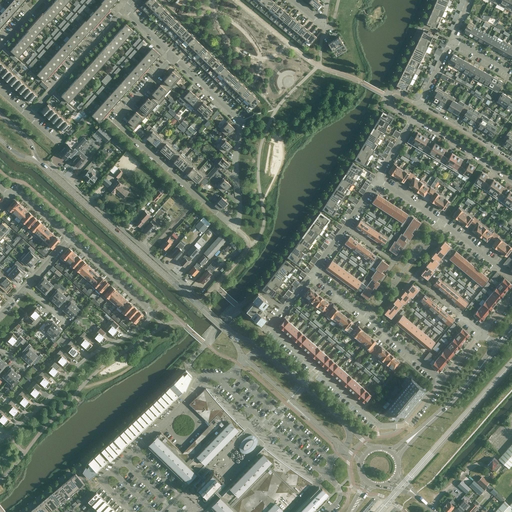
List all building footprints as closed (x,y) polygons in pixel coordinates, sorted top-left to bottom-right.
[(66,5),(60,0),(55,0),(54,2),(62,9),(66,5)] [(113,5),(108,0),(103,0),(102,2),(110,10),(110,9),(113,5)] [(145,11),(156,0),(155,0),(147,0),(140,7),(145,11)] [(149,16),(160,4),(156,0),(145,11),(149,16)] [(260,10),(268,0),(260,0),(255,7),(260,10)] [(265,14),(275,2),(271,0),(268,0),(260,10),(265,14)] [(306,0),(311,4),(309,6),(312,9),(314,7),(317,9),(317,8),(318,9),(321,6),(320,5),(321,4),(316,0),(306,0)] [(447,5),(436,0),(434,6),(445,11),(447,5)] [(20,7),(13,1),(9,5),(16,11),(20,7)] [(62,9),(54,2),(51,6),(58,13),(62,9)] [(110,10),(102,2),(101,2),(102,3),(98,7),(106,14),(110,10)] [(269,18),(279,6),(275,2),(265,14),(269,18)] [(153,20),(164,9),(160,4),(149,16),(153,20)] [(16,11),(9,5),(5,9),(12,15),(16,11)] [(58,13),(51,6),(47,10),(55,17),(58,13)] [(274,22),(284,10),(279,6),(269,18),(274,22)] [(445,11),(434,6),(431,11),(443,16),(445,11)] [(12,15),(5,9),(3,7),(0,10),(0,11),(2,13),(9,19),(12,15)] [(106,14),(98,7),(94,12),(102,19),(106,14)] [(158,24),(169,13),(164,9),(153,20),(158,24)] [(55,17),(47,10),(44,13),(43,13),(51,21),(55,17)] [(279,26),(289,14),(284,10),(274,22),(279,26)] [(443,16),(431,11),(429,17),(440,22),(443,16)] [(102,19),(94,12),(90,16),(98,23),(102,19)] [(9,19),(2,13),(0,15),(0,18),(5,23),(9,19)] [(51,21),(43,13),(39,17),(47,24),(50,20),(51,21)] [(162,28),(173,17),(169,13),(158,24),(162,28)] [(283,30),(293,18),(289,14),(279,26),(283,30)] [(98,23),(90,16),(86,20),(85,20),(94,28),(98,23)] [(43,28),(47,24),(39,17),(35,21),(43,28)] [(166,32),(177,21),(173,17),(162,28),(166,32)] [(440,22),(429,17),(426,24),(434,28),(434,26),(438,28),(440,22)] [(288,33),(298,21),(293,18),(283,30),(288,33)] [(94,28),(85,20),(81,25),(89,31),(93,27),(94,28)] [(43,28),(35,21),(32,25),(39,32),(43,28)] [(171,37),(182,25),(177,21),(166,32),(171,37)] [(292,37),(302,25),(298,21),(288,33),(292,37)] [(464,32),(469,34),(475,24),(470,22),(468,25),(467,24),(465,28),(466,29),(464,32)] [(126,24),(122,28),(130,35),(134,30),(126,24)] [(475,25),(475,24),(469,34),(474,37),(478,29),(474,26),(475,25)] [(39,32),(32,25),(28,29),(37,37),(36,36),(39,32)] [(85,36),(89,31),(81,25),(77,29),(85,36)] [(175,41),(186,30),(182,25),(171,37),(175,41)] [(297,41),(307,29),(302,25),(292,37),(297,41)] [(126,40),(130,35),(122,28),(118,33),(126,40)] [(37,37),(28,29),(28,30),(29,30),(25,34),(33,41),(37,37)] [(85,36),(77,29),(73,34),(81,40),(85,36)] [(302,45),(312,33),(307,29),(297,41),(302,45)] [(432,33),(424,29),(420,36),(431,41),(434,35),(431,34),(432,33)] [(483,32),(478,29),(474,37),(479,40),(483,32)] [(179,45),(190,34),(186,30),(175,41),(179,45)] [(488,34),(483,32),(479,40),(483,42),(488,34)] [(126,40),(118,33),(114,37),(121,44),(126,40)] [(316,37),(312,33),(302,45),(306,49),(316,37)] [(33,41),(25,34),(22,38),(29,45),(33,41)] [(81,40),(73,34),(69,38),(77,45),(81,40)] [(184,49),(195,38),(190,34),(179,45),(184,49)] [(493,37),(488,34),(483,42),(488,45),(493,37)] [(431,41),(420,36),(418,41),(429,46),(431,41)] [(121,44),(114,37),(110,42),(117,49),(121,44)] [(339,37),(333,40),(341,53),(347,50),(339,37)] [(497,40),(493,37),(488,45),(493,48),(497,40)] [(29,45),(22,38),(18,42),(26,49),(29,45)] [(77,45),(69,38),(65,42),(73,49),(77,45)] [(188,53),(199,42),(195,38),(184,49),(188,53)] [(341,53),(333,40),(328,43),(336,57),(341,53)] [(502,42),(497,40),(493,48),(497,50),(502,42)] [(503,40),(502,42),(497,50),(502,53),(507,45),(508,43),(503,40)] [(429,46),(418,41),(415,46),(426,52),(429,46)] [(26,49),(18,42),(14,46),(22,53),(26,49)] [(73,49),(65,42),(61,47),(69,54),(73,49)] [(117,49),(110,42),(106,46),(113,53),(117,49)] [(192,58),(203,46),(199,42),(188,53),(192,58)] [(511,45),(508,43),(507,45),(502,53),(507,56),(511,47),(511,46),(511,45)] [(22,53),(14,46),(11,50),(18,57),(22,53)] [(113,53),(106,46),(102,51),(109,58),(113,53)] [(148,52),(156,59),(160,54),(152,47),(151,49),(149,47),(147,48),(146,46),(144,48),(148,52)] [(197,62),(208,51),(203,46),(192,58),(197,62)] [(426,52),(415,46),(412,52),(424,57),(426,52)] [(11,53),(4,47),(2,50),(8,56),(11,53)] [(69,54),(61,47),(57,51),(65,58),(69,54)] [(441,56),(442,53),(436,50),(434,55),(435,56),(439,58),(441,56)] [(65,58),(57,51),(53,56),(61,63),(65,58)] [(109,58),(102,51),(98,55),(105,62),(109,58)] [(201,66),(212,55),(208,51),(197,62),(201,66)] [(152,63),(156,59),(148,52),(144,56),(152,63)] [(424,57),(412,52),(410,57),(421,63),(424,57)] [(448,65),(453,67),(459,57),(454,54),(453,56),(451,56),(449,59),(451,60),(448,65)] [(105,62),(98,55),(94,60),(101,67),(105,62)] [(205,70),(216,59),(212,55),(201,66),(205,70)] [(61,63),(53,56),(49,60),(57,67),(61,63)] [(152,63),(144,56),(140,61),(148,68),(152,63)] [(421,63),(410,57),(407,62),(418,68),(421,63)] [(464,60),(459,57),(453,67),(458,70),(464,60)] [(210,74),(221,63),(216,59),(205,70),(210,74)] [(57,67),(49,60),(45,65),(53,72),(57,67)] [(101,67),(94,60),(90,64),(97,71),(101,67)] [(469,63),(464,60),(458,70),(459,68),(464,71),(469,63)] [(148,68),(140,61),(136,65),(144,72),(148,68)] [(418,68),(407,62),(404,68),(416,73),(418,68)] [(214,79),(225,67),(221,63),(210,74),(214,79)] [(474,65),(469,63),(464,71),(469,74),(474,65)] [(0,74),(4,78),(12,70),(13,68),(9,64),(7,66),(0,73),(0,74)] [(97,71),(90,64),(86,69),(93,76),(97,71)] [(53,72),(45,65),(41,69),(49,76),(53,72)] [(144,72),(136,65),(132,70),(140,77),(144,72)] [(479,68),(474,65),(469,74),(474,76),(473,78),(479,68)] [(218,83),(229,72),(225,67),(214,79),(218,83)] [(416,73),(404,68),(402,73),(413,79),(416,73)] [(483,71),(479,68),(473,78),(478,81),(483,71)] [(49,76),(41,69),(37,74),(45,81),(49,76)] [(93,76),(86,69),(82,73),(89,80),(93,76)] [(172,71),(168,76),(176,83),(182,76),(175,69),(173,71),(172,71)] [(9,82),(16,74),(12,70),(4,78),(9,82)] [(140,77),(132,70),(128,74),(136,81),(140,77)] [(488,74),(483,71),(478,81),(483,84),(488,74)] [(223,87),(234,76),(229,72),(218,83),(223,87)] [(89,80),(82,73),(77,78),(85,84),(89,80)] [(413,79),(402,73),(399,79),(410,84),(413,79)] [(13,86),(21,78),(16,74),(9,82),(13,86)] [(136,81),(128,74),(124,79),(132,86),(136,81)] [(493,77),(488,74),(483,84),(488,87),(493,77)] [(170,89),(176,83),(168,76),(164,80),(164,81),(162,83),(170,89)] [(227,91),(238,80),(234,76),(223,87),(227,91)] [(498,79),(493,77),(488,87),(493,90),(498,79)] [(18,90),(25,82),(21,78),(13,86),(18,90)] [(85,84),(77,78),(73,82),(81,89),(85,84)] [(132,86),(124,79),(120,83),(128,90),(132,86)] [(410,84),(399,79),(396,85),(410,92),(411,90),(408,89),(410,84)] [(503,82),(498,79),(493,90),(498,92),(500,88),(501,89),(504,85),(502,84),(503,82)] [(231,95),(242,84),(238,80),(227,91),(231,95)] [(48,87),(42,81),(40,84),(46,90),(48,87)] [(22,94),(30,86),(25,82),(18,90),(22,94)] [(77,93),(81,89),(73,82),(69,87),(77,93)] [(124,95),(128,90),(120,83),(116,88),(124,95)] [(164,96),(170,89),(162,83),(161,85),(160,84),(156,89),(165,97),(166,97),(164,96)] [(236,100),(247,88),(242,84),(231,95),(236,100)] [(27,98),(34,90),(30,86),(22,94),(27,98)] [(77,93),(69,87),(65,91),(73,98),(77,93)] [(124,95),(116,88),(112,92),(120,99),(124,95)] [(187,102),(194,94),(190,90),(189,90),(187,88),(180,96),(187,102)] [(240,104),(251,93),(247,88),(236,100),(240,104)] [(433,101),(438,104),(445,92),(437,88),(432,95),(433,96),(434,94),(436,96),(433,101)] [(165,97),(156,89),(152,94),(150,96),(159,104),(165,97)] [(39,94),(34,90),(27,98),(32,102),(39,94)] [(73,98),(65,91),(61,96),(69,103),(73,98)] [(420,98),(422,93),(417,91),(416,93),(415,93),(413,96),(418,99),(419,99),(420,98)] [(120,99),(112,92),(108,97),(116,104),(120,99)] [(445,92),(438,104),(443,107),(446,101),(449,103),(452,96),(445,92)] [(61,98),(55,93),(53,95),(59,101),(61,98)] [(244,108),(255,97),(251,93),(240,104),(244,108)] [(498,101),(502,104),(507,96),(503,93),(501,95),(500,94),(498,98),(499,98),(498,101)] [(194,108),(201,100),(199,99),(199,98),(194,94),(187,102),(194,108)] [(159,104),(150,96),(148,98),(144,103),(152,110),(158,103),(159,104)] [(448,109),(453,112),(458,103),(454,101),(455,98),(452,96),(449,103),(451,104),(448,109)] [(511,98),(507,96),(502,104),(507,107),(511,99),(511,98)] [(116,104),(108,97),(104,101),(112,108),(116,104)] [(260,101),(255,97),(244,108),(249,112),(260,101)] [(203,102),(201,100),(194,108),(201,114),(208,106),(203,102)] [(112,108),(104,101),(100,106),(108,113),(112,108)] [(458,103),(453,112),(458,115),(461,110),(464,112),(467,105),(460,101),(458,103)] [(46,115),(53,107),(49,103),(41,111),(46,115)] [(146,116),(152,110),(144,103),(140,107),(140,108),(138,110),(146,116)] [(463,118),(468,121),(475,110),(467,105),(464,112),(466,113),(463,118)] [(108,113),(100,106),(96,110),(104,117),(108,113)] [(212,110),(208,106),(201,114),(207,120),(214,113),(212,111),(212,110)] [(51,119),(58,111),(53,107),(46,115),(51,119)] [(174,116),(177,112),(171,107),(168,111),(174,116)] [(104,117),(96,110),(92,115),(100,122),(104,117)] [(140,123),(146,116),(138,110),(136,112),(136,111),(132,116),(140,123)] [(389,111),(388,113),(382,110),(378,116),(379,117),(389,123),(393,117),(395,115),(389,111)] [(475,110),(468,121),(473,124),(476,119),(478,121),(484,112),(482,111),(481,113),(475,110)] [(55,123),(62,115),(58,111),(51,119),(55,123)] [(477,127),(482,130),(490,119),(485,116),(487,113),(484,112),(478,121),(481,122),(477,127)] [(60,127),(67,119),(62,115),(55,123),(60,127)] [(134,130),(140,123),(132,116),(128,121),(126,123),(134,130)] [(379,117),(378,116),(375,122),(386,128),(389,123),(379,117)] [(74,126),(69,121),(67,119),(60,127),(64,132),(65,131),(67,133),(74,126)] [(490,119),(482,130),(487,134),(494,122),(490,119)] [(235,128),(226,121),(219,129),(227,136),(230,133),(235,128)] [(386,128),(375,122),(372,127),(383,133),(386,128)] [(494,122),(487,134),(492,137),(495,132),(498,133),(497,134),(497,135),(502,127),(497,124),(496,126),(493,125),(495,122),(494,122)] [(182,124),(179,127),(184,132),(187,129),(182,124)] [(100,127),(95,132),(107,142),(111,137),(100,127)] [(383,133),(372,127),(369,132),(380,139),(383,133)] [(151,142),(158,134),(152,128),(145,135),(147,137),(147,138),(151,142)] [(380,139),(369,132),(366,137),(377,144),(380,139)] [(411,136),(407,142),(416,148),(416,147),(423,136),(418,132),(414,138),(411,136)] [(158,148),(166,139),(166,138),(165,140),(158,134),(151,142),(156,146),(158,148)] [(428,139),(423,136),(416,147),(416,148),(414,151),(422,156),(424,153),(428,146),(425,144),(428,139)] [(377,144),(366,137),(363,142),(374,149),(377,144)] [(84,138),(78,144),(81,147),(87,140),(84,138)] [(112,140),(123,151),(125,148),(114,138),(112,140)] [(223,138),(215,146),(224,154),(227,151),(228,151),(232,146),(223,138)] [(165,154),(173,145),(166,139),(158,148),(160,150),(165,154)] [(374,149),(363,142),(360,147),(371,154),(374,149)] [(431,148),(428,146),(424,153),(433,158),(440,146),(435,143),(431,148)] [(67,144),(59,154),(65,159),(68,156),(71,158),(78,151),(75,148),(73,150),(67,144)] [(172,160),(179,152),(172,146),(173,145),(165,154),(169,158),(170,158),(172,160)] [(445,149),(440,146),(433,158),(442,163),(445,157),(442,155),(445,149)] [(371,154),(360,147),(357,153),(368,159),(371,154)] [(78,167),(87,157),(79,150),(77,152),(73,157),(75,159),(72,162),(75,165),(77,166),(77,167),(78,167)] [(178,166),(187,157),(182,153),(181,154),(179,152),(172,160),(174,162),(173,162),(178,166)] [(368,159),(357,153),(354,158),(365,165),(368,159)] [(449,159),(445,157),(442,163),(450,168),(457,156),(452,153),(449,159)] [(226,169),(230,164),(221,156),(213,164),(222,172),(225,169),(226,169)] [(463,160),(457,156),(450,168),(459,173),(463,167),(459,165),(463,160)] [(185,172),(193,163),(187,157),(178,166),(183,170),(185,172)] [(351,162),(348,167),(359,174),(362,169),(351,162)] [(192,178),(200,169),(198,170),(192,164),(193,163),(185,172),(187,174),(192,178)] [(388,172),(393,175),(399,167),(394,163),(388,172)] [(466,169),(463,167),(459,173),(467,179),(475,167),(469,163),(466,169)] [(110,170),(114,173),(119,168),(115,165),(110,170)] [(359,174),(348,167),(345,172),(356,179),(359,174)] [(404,170),(399,167),(393,175),(398,179),(405,169),(404,170)] [(118,178),(123,173),(119,169),(114,174),(118,178)] [(207,175),(200,169),(192,178),(196,182),(197,182),(199,184),(207,175)] [(413,174),(405,169),(398,179),(404,182),(407,178),(409,180),(413,174)] [(89,170),(83,177),(86,179),(85,179),(88,182),(89,182),(92,184),(97,178),(94,175),(95,175),(92,172),(91,173),(89,170)] [(356,179),(345,172),(341,177),(352,184),(356,179)] [(482,172),(474,183),(482,189),(487,183),(484,181),(487,175),(482,172)] [(416,176),(413,174),(409,180),(412,181),(409,186),(414,189),(420,181),(415,178),(416,176)] [(109,187),(112,182),(105,176),(102,181),(109,187)] [(352,184),(341,177),(338,182),(349,189),(352,184)] [(431,186),(426,183),(419,193),(424,196),(427,192),(430,193),(433,188),(438,181),(439,179),(437,177),(431,186)] [(226,190),(231,185),(223,178),(216,186),(223,193),(226,190)] [(421,179),(420,181),(414,189),(419,193),(426,183),(426,182),(421,179)] [(123,199),(128,193),(121,187),(123,185),(117,180),(108,189),(114,194),(116,192),(123,199)] [(490,185),(487,183),(482,189),(491,195),(499,183),(493,180),(490,185)] [(349,189),(338,182),(335,187),(346,194),(349,189)] [(499,183),(491,195),(499,201),(503,194),(500,192),(504,187),(499,183)] [(161,187),(151,198),(155,202),(162,194),(160,192),(163,188),(161,187)] [(346,194),(335,187),(331,192),(342,199),(346,194)] [(441,193),(433,188),(430,193),(432,195),(429,200),(434,203),(441,193)] [(506,197),(503,194),(499,201),(507,206),(511,199),(511,192),(510,191),(506,197)] [(342,199),(331,192),(328,197),(339,204),(342,199)] [(446,197),(441,193),(434,203),(439,207),(446,197)] [(377,206),(383,197),(378,194),(372,203),(377,206)] [(220,196),(213,204),(221,211),(224,208),(229,203),(220,196)] [(339,204),(328,197),(325,202),(336,209),(339,204)] [(382,209),(388,201),(383,197),(377,206),(382,209)] [(446,197),(439,207),(444,210),(450,202),(445,198),(446,197)] [(15,200),(10,206),(8,208),(12,212),(20,204),(17,202),(15,200)] [(387,213),(393,204),(388,201),(382,209),(387,213)] [(336,209),(325,202),(321,208),(326,212),(327,211),(332,215),(336,209)] [(20,204),(12,212),(17,216),(24,208),(22,206),(21,206),(19,204),(20,204)] [(392,216),(398,207),(393,204),(387,213),(392,216)] [(452,216),(457,219),(464,210),(460,206),(452,216)] [(397,219),(403,211),(398,207),(392,216),(397,219)] [(27,210),(24,208),(17,216),(21,220),(20,222),(29,212),(28,212),(26,211),(27,210)] [(158,217),(163,212),(160,209),(155,214),(156,215),(150,222),(151,222),(144,230),(148,234),(159,222),(159,221),(161,219),(158,217)] [(140,227),(150,215),(144,210),(138,216),(140,218),(135,223),(140,227)] [(324,214),(319,210),(315,216),(326,224),(329,219),(324,215),(324,214)] [(464,210),(457,219),(462,223),(469,213),(464,210)] [(408,214),(403,211),(397,219),(402,223),(403,222),(405,219),(408,214)] [(31,214),(29,212),(20,222),(24,226),(33,216),(31,215),(31,214)] [(477,219),(469,213),(462,223),(467,227),(470,222),(473,224),(477,219)] [(35,218),(33,216),(24,226),(26,224),(30,228),(29,230),(38,220),(35,218)] [(326,224),(315,216),(312,221),(322,229),(326,224)] [(413,217),(408,226),(415,231),(421,222),(413,217)] [(361,219),(355,227),(360,231),(366,222),(361,219)] [(484,224),(477,219),(473,224),(475,226),(472,230),(477,234),(484,224)] [(38,220),(29,230),(33,234),(42,224),(40,222),(39,222),(37,220),(38,220)] [(200,220),(196,225),(203,232),(208,227),(200,220)] [(322,229),(312,221),(308,226),(319,234),(319,233),(321,235),(324,231),(322,229)] [(2,222),(0,225),(0,227),(5,232),(9,228),(2,222)] [(370,225),(366,222),(360,231),(365,234),(369,226),(370,225)] [(42,224),(33,234),(38,238),(47,228),(44,226),(42,224)] [(484,224),(477,234),(482,238),(489,228),(484,224)] [(370,225),(369,226),(365,234),(369,237),(374,229),(375,228),(370,225)] [(319,234),(308,226),(304,231),(315,238),(317,240),(321,235),(319,234)] [(409,239),(415,231),(408,226),(402,234),(408,238),(408,239),(409,239)] [(490,227),(489,228),(482,238),(487,242),(490,237),(492,239),(496,234),(494,232),(495,231),(490,227)] [(49,230),(47,228),(38,238),(39,236),(44,240),(51,232),(50,232),(49,231),(49,230)] [(374,229),(369,237),(374,240),(378,232),(374,229)] [(315,238),(304,231),(301,236),(312,243),(315,238)] [(379,231),(378,232),(374,240),(378,242),(384,234),(379,231)] [(54,234),(51,232),(44,240),(48,244),(55,236),(53,235),(54,234)] [(401,233),(396,241),(396,242),(402,246),(401,246),(403,247),(408,239),(408,238),(402,234),(401,233)] [(384,234),(378,242),(383,246),(386,240),(388,237),(389,237),(384,234)] [(504,239),(496,234),(492,239),(495,241),(492,245),(497,249),(504,239)] [(225,240),(220,235),(204,253),(210,258),(225,240)] [(58,238),(55,236),(48,244),(53,248),(60,240),(59,240),(58,239),(58,238)] [(312,243),(301,236),(297,240),(308,248),(312,243)] [(343,245),(348,248),(354,240),(350,236),(343,245)] [(170,244),(172,241),(170,239),(168,241),(167,240),(162,246),(164,247),(163,248),(165,249),(166,250),(171,244),(170,244)] [(504,240),(504,239),(497,249),(501,253),(508,244),(503,241),(504,240)] [(223,250),(225,252),(232,244),(237,249),(239,247),(232,240),(223,250)] [(308,248),(297,240),(294,245),(305,253),(308,248)] [(354,240),(348,248),(349,247),(353,250),(358,243),(354,240)] [(395,240),(389,249),(396,254),(401,246),(402,246),(396,242),(396,241),(395,240)] [(171,255),(176,259),(184,250),(182,248),(184,245),(180,241),(173,250),(174,251),(171,255)] [(451,247),(444,241),(438,249),(444,255),(451,247)] [(358,243),(353,250),(358,253),(356,254),(357,254),(363,246),(358,243)] [(511,248),(511,247),(508,244),(501,253),(506,256),(511,248)] [(193,258),(200,250),(194,245),(183,257),(185,258),(180,263),(185,267),(189,262),(189,261),(192,257),(193,258)] [(305,253),(294,245),(290,250),(301,258),(305,253)] [(37,252),(30,246),(28,248),(30,250),(27,255),(25,253),(35,262),(37,260),(38,260),(40,258),(34,253),(36,251),(37,252)] [(363,246),(357,254),(361,257),(367,249),(363,246)] [(73,252),(69,248),(60,258),(64,262),(66,260),(73,252)] [(367,249),(361,257),(365,261),(371,252),(367,249)] [(444,255),(438,249),(431,257),(432,258),(438,262),(444,255)] [(301,258),(290,250),(287,255),(297,263),(301,258)] [(454,263),(460,255),(456,251),(449,259),(454,263)] [(74,252),(73,252),(66,260),(71,264),(78,256),(75,254),(73,253),(74,252)] [(371,252),(365,261),(370,264),(372,261),(376,256),(371,252)] [(35,262),(25,253),(21,258),(20,257),(18,259),(25,265),(24,264),(26,263),(31,267),(33,265),(35,262)] [(202,264),(207,258),(203,255),(199,260),(198,260),(198,261),(195,264),(196,264),(189,271),(194,276),(199,271),(198,270),(200,268),(199,267),(202,264)] [(458,267),(465,259),(460,255),(454,263),(458,267)] [(80,258),(78,256),(71,264),(75,268),(82,260),(80,259),(80,258)] [(432,258),(426,265),(427,266),(433,271),(439,263),(438,262),(432,258)] [(284,259),(280,264),(290,272),(294,267),(284,259)] [(463,270),(470,263),(465,259),(458,267),(463,270)] [(84,262),(82,260),(75,268),(80,272),(87,264),(84,262)] [(331,272),(337,264),(332,260),(326,269),(331,272)] [(375,268),(377,269),(383,273),(389,265),(382,260),(375,268)] [(24,267),(17,261),(15,263),(15,264),(11,268),(22,277),(24,275),(26,273),(21,268),(23,266),(23,267),(24,267)] [(213,261),(206,269),(207,270),(198,279),(203,284),(212,274),(211,273),(218,265),(213,261)] [(468,274),(474,266),(470,263),(463,270),(468,274)] [(87,264),(80,272),(84,276),(82,278),(91,268),(89,266),(88,266),(87,265),(87,264)] [(290,272),(280,264),(276,268),(287,276),(290,272)] [(336,276),(342,268),(337,264),(331,272),(336,276)] [(427,266),(421,274),(427,280),(434,272),(433,271),(427,266)] [(472,278),(479,270),(474,266),(468,274),(472,278)] [(22,277),(11,268),(7,272),(5,274),(12,280),(11,279),(13,277),(18,282),(20,280),(22,277)] [(94,270),(91,268),(82,278),(87,282),(96,272),(95,272),(93,271),(94,270)] [(287,276),(276,268),(273,273),(283,281),(287,276)] [(341,279),(347,271),(342,268),(336,276),(341,279)] [(371,277),(372,278),(378,282),(384,274),(383,273),(377,269),(371,277)] [(477,282),(484,274),(479,270),(472,278),(477,282)] [(346,283),(352,275),(347,271),(341,279),(346,283)] [(98,274),(96,272),(87,282),(91,286),(100,276),(98,275),(98,274)] [(283,281),(273,273),(269,278),(279,286),(283,281)] [(12,282),(3,274),(0,276),(0,278),(3,281),(0,284),(0,286),(7,293),(12,287),(9,284),(12,282)] [(482,286),(488,278),(484,274),(477,282),(482,286)] [(350,287),(356,278),(352,275),(346,283),(350,287)] [(103,278),(100,276),(91,286),(96,290),(105,280),(104,280),(102,279),(103,278)] [(41,279),(41,280),(36,286),(38,288),(39,288),(41,290),(49,281),(44,277),(43,277),(41,279)] [(279,286),(269,278),(265,282),(275,291),(279,286)] [(359,285),(361,282),(356,278),(350,287),(355,290),(359,285)] [(364,279),(361,282),(374,291),(380,283),(378,282),(372,278),(369,282),(364,279)] [(433,284),(437,288),(444,280),(443,281),(439,278),(433,284)] [(511,284),(504,278),(500,282),(499,281),(508,289),(511,284)] [(107,282),(105,280),(96,290),(100,294),(109,284),(107,283),(107,282)] [(444,280),(437,288),(442,291),(448,284),(444,280)] [(49,281),(41,290),(43,292),(45,294),(50,289),(52,291),(51,291),(57,285),(55,283),(53,285),(49,281)] [(508,289),(499,281),(495,286),(504,294),(508,289)] [(275,291),(265,282),(261,287),(272,295),(275,291)] [(374,291),(361,282),(359,285),(364,289),(360,294),(368,299),(374,291)] [(412,284),(406,292),(411,297),(412,298),(419,290),(412,284)] [(448,284),(442,291),(446,295),(452,287),(448,284)] [(57,285),(51,291),(51,292),(52,291),(54,293),(49,298),(52,300),(54,302),(64,291),(59,287),(60,287),(57,285)] [(113,289),(111,287),(112,286),(111,287),(103,296),(107,300),(116,290),(114,288),(113,289)] [(504,294),(495,286),(494,286),(496,287),(492,292),(500,298),(504,294)] [(452,287),(446,295),(450,298),(457,290),(452,287)] [(305,291),(301,296),(307,301),(315,292),(310,288),(307,292),(305,291)] [(116,290),(107,300),(109,298),(114,302),(121,294),(118,292),(118,293),(116,291),(116,290)] [(457,290),(450,298),(454,302),(461,294),(457,290)] [(64,291),(54,302),(57,304),(56,304),(59,306),(63,301),(65,303),(71,297),(69,295),(66,297),(62,293),(64,291)] [(405,291),(398,298),(404,303),(404,304),(405,304),(411,297),(406,292),(405,291)] [(315,292),(307,301),(312,305),(320,295),(315,292)] [(500,298),(492,292),(488,296),(496,303),(500,298)] [(261,323),(266,317),(262,314),(262,313),(264,314),(267,310),(264,307),(268,302),(258,293),(253,299),(254,300),(246,310),(247,310),(248,309),(250,311),(249,312),(252,314),(251,315),(261,323)] [(121,294),(114,302),(118,306),(125,298),(123,296),(122,297),(120,295),(121,294)] [(422,306),(429,298),(425,294),(419,301),(423,304),(422,306)] [(461,294),(454,302),(458,305),(464,299),(460,296),(461,294)] [(317,309),(324,299),(320,295),(312,305),(311,306),(311,307),(311,306),(316,309),(317,309)] [(496,303),(488,296),(485,301),(493,307),(496,303)] [(71,297),(65,303),(65,304),(66,303),(67,305),(63,310),(65,312),(68,314),(77,303),(73,299),(71,297)] [(398,298),(397,297),(391,305),(398,311),(404,304),(404,303),(398,298)] [(465,297),(464,299),(458,305),(463,309),(464,307),(469,301),(465,297)] [(128,300),(125,298),(118,306),(122,310),(130,302),(129,303),(127,301),(128,300)] [(429,298),(422,306),(427,309),(433,302),(429,298)] [(324,299),(317,309),(324,314),(328,309),(326,307),(329,303),(324,299)] [(493,307),(485,301),(481,305),(489,312),(493,307)] [(132,304),(130,302),(122,310),(127,314),(134,306),(134,307),(132,305),(132,304)] [(433,302),(427,309),(431,313),(437,305),(433,302)] [(77,303),(68,314),(70,316),(72,318),(77,313),(79,315),(78,315),(78,316),(84,309),(82,307),(80,309),(76,305),(77,303)] [(398,311),(391,305),(384,313),(391,319),(398,311)] [(437,305),(431,313),(435,316),(441,308),(437,305)] [(489,312),(481,305),(477,310),(485,317),(489,312)] [(137,308),(134,306),(127,314),(131,318),(139,310),(138,310),(138,311),(136,309),(137,308)] [(29,315),(27,318),(30,320),(30,321),(35,325),(42,318),(38,315),(42,311),(40,309),(39,309),(37,307),(32,312),(31,312),(30,312),(29,313),(29,314),(29,315)] [(331,320),(339,311),(334,307),(331,311),(328,309),(324,314),(327,317),(326,317),(331,321),(331,320)] [(441,308),(435,316),(435,317),(435,316),(439,320),(440,319),(446,312),(441,308)] [(141,312),(139,310),(131,318),(136,323),(136,322),(137,322),(139,320),(138,320),(143,314),(142,315),(141,313),(141,312)] [(485,317),(477,310),(473,315),(481,321),(485,317)] [(339,311),(331,320),(336,324),(344,314),(339,311)] [(446,312),(440,319),(439,320),(443,323),(444,322),(450,315),(446,312)] [(344,314),(336,324),(341,328),(348,318),(344,314)] [(400,327),(407,319),(402,315),(396,323),(400,327)] [(450,315),(444,322),(449,326),(454,319),(450,315)] [(284,317),(281,321),(283,322),(279,326),(283,330),(290,322),(284,317)] [(118,334),(120,332),(116,328),(119,325),(111,318),(107,324),(105,327),(115,336),(117,334),(118,334)] [(348,318),(341,328),(340,328),(345,332),(347,330),(349,332),(352,328),(350,326),(353,322),(348,318)] [(405,330),(412,323),(407,319),(400,327),(405,330)] [(44,332),(48,335),(57,325),(55,323),(53,321),(48,326),(46,324),(41,330),(43,332),(44,332)] [(288,334),(295,326),(290,322),(283,330),(288,334)] [(410,334),(416,326),(412,323),(405,330),(410,334)] [(57,325),(48,335),(52,340),(54,342),(60,336),(57,334),(62,329),(60,327),(59,328),(57,325)] [(104,341),(106,339),(102,335),(105,332),(98,325),(93,331),(94,331),(91,334),(102,343),(104,341)] [(292,338),(299,330),(295,326),(288,334),(292,338)] [(354,330),(352,328),(349,332),(356,338),(363,330),(358,326),(354,330)] [(414,338),(421,330),(416,326),(410,334),(414,338)] [(470,335),(461,327),(457,332),(466,339),(470,335)] [(297,342),(304,334),(299,330),(292,338),(297,342)] [(363,330),(356,338),(360,342),(359,343),(367,334),(363,330)] [(419,342),(426,334),(421,330),(414,338),(419,342)] [(90,347),(92,345),(88,341),(91,338),(84,332),(79,337),(80,337),(77,340),(88,349),(90,347)] [(466,339),(457,332),(453,336),(462,344),(466,339)] [(23,344),(26,341),(19,334),(17,337),(13,333),(13,334),(12,334),(12,333),(11,333),(10,334),(10,335),(10,336),(10,337),(6,342),(8,344),(8,345),(10,347),(14,343),(18,346),(21,343),(23,344)] [(301,346),(308,338),(304,334),(297,342),(301,346)] [(367,334),(359,343),(364,347),(372,338),(367,334)] [(424,346),(430,338),(426,334),(419,342),(424,346)] [(462,344),(453,336),(449,341),(458,349),(462,344)] [(306,350),(313,343),(308,338),(301,346),(306,350)] [(372,338),(364,347),(371,353),(375,348),(373,346),(377,342),(372,338)] [(435,342),(430,338),(424,346),(428,350),(435,342)] [(78,355),(80,353),(76,349),(79,346),(72,339),(67,345),(69,347),(67,350),(75,357),(78,355)] [(458,349),(449,341),(445,345),(454,353),(458,349)] [(26,360),(35,350),(31,346),(31,345),(29,343),(22,351),(24,353),(21,356),(23,359),(24,358),(26,360)] [(310,354),(317,347),(313,343),(306,350),(310,354)] [(454,353),(445,345),(445,346),(446,347),(443,351),(451,358),(454,353)] [(378,350),(375,348),(371,353),(378,359),(386,350),(381,346),(378,350)] [(315,358),(322,351),(317,347),(310,354),(315,358)] [(68,365),(70,362),(66,359),(69,355),(61,349),(56,354),(59,356),(56,359),(65,367),(67,364),(68,365)] [(35,350),(26,360),(28,362),(28,363),(30,365),(33,362),(35,364),(43,355),(40,353),(40,354),(35,350)] [(386,350),(378,359),(383,363),(391,354),(386,350)] [(451,358),(443,351),(441,350),(437,355),(447,362),(451,358)] [(319,362),(326,355),(322,351),(315,358),(319,362)] [(391,354),(383,363),(387,367),(395,358),(391,354)] [(324,366),(331,359),(326,355),(319,362),(324,366)] [(447,362),(437,355),(434,359),(443,367),(447,362)] [(395,358),(387,367),(393,372),(398,367),(396,366),(400,362),(395,358)] [(58,375),(61,373),(57,369),(60,366),(52,359),(47,365),(50,367),(47,370),(56,377),(58,375)] [(328,370),(335,363),(331,359),(324,366),(328,370)] [(443,367),(434,359),(433,359),(435,361),(431,365),(439,372),(443,367)] [(333,374),(340,367),(335,363),(328,370),(333,374)] [(6,373),(4,371),(0,375),(0,377),(1,379),(3,377),(8,380),(15,372),(13,370),(14,369),(11,367),(6,373)] [(337,378),(344,371),(340,367),(333,374),(337,378)] [(50,386),(52,384),(48,380),(51,377),(43,370),(38,375),(41,378),(38,380),(47,388),(49,386),(50,386)] [(121,432),(110,442),(108,444),(88,461),(83,471),(89,479),(117,454),(130,442),(163,411),(186,389),(192,377),(186,370),(158,397),(121,432)] [(342,382),(349,375),(344,371),(337,378),(342,382)] [(15,372),(8,380),(6,382),(11,386),(10,387),(12,389),(18,383),(16,381),(20,376),(18,374),(15,372)] [(32,378),(27,373),(24,376),(30,381),(32,378)] [(346,386),(353,379),(349,375),(342,382),(346,386)] [(391,416),(403,415),(424,389),(411,378),(382,413),(391,416)] [(351,391),(358,383),(353,379),(346,386),(351,391)] [(40,396),(42,394),(38,390),(41,387),(34,380),(29,386),(30,386),(27,389),(37,398),(40,396)] [(355,395),(362,387),(358,383),(351,391),(355,395)] [(360,399),(367,391),(362,387),(355,395),(360,399)] [(182,453),(161,433),(148,446),(187,483),(195,474),(235,433),(238,436),(244,430),(234,420),(224,410),(215,399),(206,388),(203,390),(190,404),(211,425),(182,453)] [(29,406),(31,403),(27,400),(30,396),(23,390),(18,395),(19,396),(16,398),(27,408),(29,405),(29,406)] [(369,400),(373,396),(367,391),(360,399),(365,403),(368,399),(369,400)] [(19,415),(21,412),(17,409),(20,405),(12,399),(7,404),(8,405),(6,407),(16,417),(18,414),(19,415)] [(9,423),(11,421),(7,417),(10,414),(2,407),(0,409),(0,421),(1,421),(6,425),(8,423),(9,423)] [(246,438),(244,439),(242,441),(241,444),(241,446),(241,449),(242,451),(244,452),(247,452),(249,451),(251,450),(253,448),(255,446),(256,444),(256,442),(256,439),(255,437),(253,436),(250,436),(248,437),(246,438)] [(511,443),(501,456),(498,459),(500,460),(503,463),(505,465),(503,466),(505,468),(502,471),(504,472),(507,469),(507,470),(509,468),(511,464),(511,443)] [(260,457),(211,507),(216,511),(282,511),(283,511),(284,511),(286,511),(289,510),(287,507),(303,490),(304,491),(312,483),(300,474),(287,466),(275,457),(264,447),(257,454),(260,457)] [(495,472),(503,463),(500,460),(498,462),(494,458),(487,465),(492,469),(495,472)] [(197,487),(196,487),(206,497),(207,497),(209,499),(224,483),(210,469),(195,485),(197,487)] [(85,484),(76,473),(71,477),(80,488),(80,487),(83,484),(84,485),(85,484)] [(482,476),(477,481),(484,487),(489,482),(482,476)] [(80,488),(71,477),(67,481),(76,491),(75,491),(79,488),(80,488)] [(76,491),(67,481),(62,484),(71,495),(71,494),(74,491),(75,492),(76,491)] [(470,484),(477,490),(480,487),(473,481),(470,484)] [(71,495),(62,484),(58,488),(67,499),(66,498),(70,495),(70,496),(71,495)] [(466,485),(462,489),(466,493),(470,489),(466,485)] [(67,499),(58,488),(54,492),(63,502),(62,502),(65,499),(66,499),(67,499)] [(313,511),(327,498),(325,496),(327,494),(321,488),(319,490),(317,488),(293,511),(313,511)] [(63,502),(54,492),(49,495),(58,506),(58,505),(61,502),(62,503),(63,502)] [(92,504),(101,496),(96,492),(88,500),(92,504)] [(504,499),(497,493),(495,496),(502,502),(504,499)] [(58,506),(49,495),(45,499),(54,510),(53,509),(57,506),(57,507),(58,506)] [(96,508),(105,500),(101,496),(92,504),(96,508)] [(54,510),(45,499),(41,503),(48,511),(49,511),(52,510),(53,510),(54,510)] [(460,504),(455,510),(457,511),(461,511),(464,509),(466,510),(467,510),(471,506),(464,499),(460,503),(460,504)] [(100,511),(101,511),(109,504),(105,500),(96,508),(100,511)] [(361,511),(365,511),(374,502),(372,500),(361,511)] [(449,511),(454,506),(457,503),(453,500),(450,503),(449,501),(444,506),(445,507),(443,509),(446,511),(449,511)] [(511,511),(511,502),(509,505),(504,501),(494,511),(511,511)] [(48,511),(41,503),(36,506),(40,511),(48,511)] [(467,510),(466,510),(468,511),(471,511),(474,509),(477,506),(473,503),(471,505),(471,506),(467,510)]
